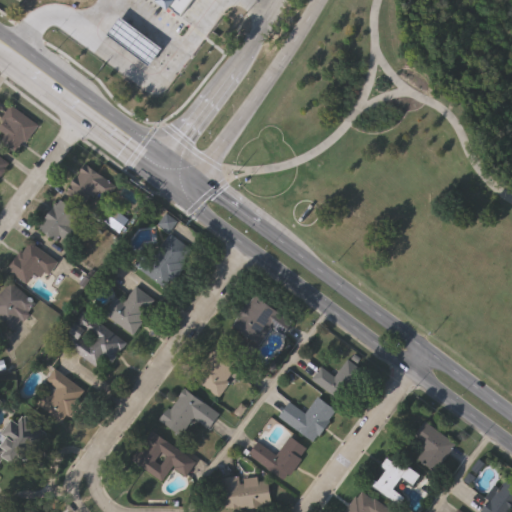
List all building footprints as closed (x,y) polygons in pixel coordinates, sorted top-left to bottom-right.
[(196,0),(162,0),(185,16),(196,0)] [(124,17),(166,49),(154,66),(111,35),(124,17)] [(4,136),(0,132),(0,120),(14,106),(38,129),(15,152),(1,139),(4,136)] [(0,157),(10,165),(0,177),(0,157)] [(111,183),(91,210),(66,192),(86,164),(111,183)] [(65,245),(39,226),(59,198),(85,217),(65,245)] [(134,266),(143,252),(152,258),(169,233),(193,250),(167,288),(134,266)] [(57,261),(44,278),(35,271),(26,283),(7,270),(29,240),(57,261)] [(36,306),(11,331),(0,319),(0,293),(12,282),(36,306)] [(135,335),(104,315),(116,297),(125,303),(135,286),(157,300),(135,335)] [(232,325),(253,294),(294,321),(283,336),(272,329),(262,345),(232,325)] [(84,311),(128,342),(114,362),(107,357),(100,368),(63,341),(84,311)] [(191,377),(218,342),(243,361),(216,396),(191,377)] [(321,366),(336,376),(347,359),(363,369),(342,401),(312,381),(321,366)] [(56,369),(87,392),(63,424),(39,405),(54,386),(47,381),(56,369)] [(220,415),(209,429),(195,418),(181,435),(161,420),(186,388),(220,415)] [(314,442),(279,417),(290,402),(306,413),(318,396),(337,410),(314,442)] [(2,463),(0,461),(0,435),(15,411),(45,429),(21,468),(5,458),(2,463)] [(413,439),(425,422),(456,443),(436,472),(416,459),(424,446),(413,439)] [(197,463),(186,477),(173,467),(162,482),(132,460),(153,430),(197,463)] [(308,448),(286,481),(249,456),(258,442),(278,455),(290,436),(308,448)] [(400,506),(369,484),(389,455),(422,477),(414,487),(403,480),(395,490),(406,498),(400,506)] [(226,509),(223,478),(259,476),(259,481),(270,480),(272,506),(226,509)] [(509,483),(509,510),(499,510),(499,511),(487,511),(487,483),(509,483)] [(345,511),(361,490),(392,511),(345,511)]
